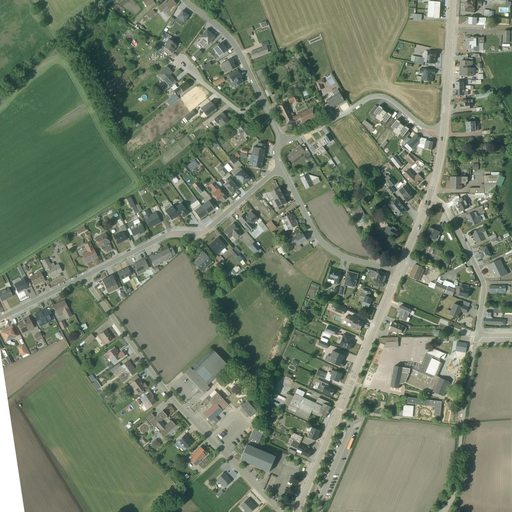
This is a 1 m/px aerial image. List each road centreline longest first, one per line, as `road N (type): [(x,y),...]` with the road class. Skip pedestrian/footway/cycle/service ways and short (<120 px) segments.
road 1 (residential): [(83,277),(164,389),(280,511)]
road 2 (tertiary): [(296,511),(398,271)]
road 3 (residential): [(280,169),(200,233),(166,235),(83,277)]
road 4 (residential): [(280,140),(374,96),(418,124),(443,129)]
road 5 (residential): [(477,334),(456,482),(444,511)]
road 6 (residential): [(280,169),(327,247),(398,271)]
road 7 (residential): [(429,198),(446,208),(482,279),(477,334)]
road 8 (tertiary): [(443,129),(452,0)]
road 9 (residential): [(183,0),(224,33),(261,98)]
